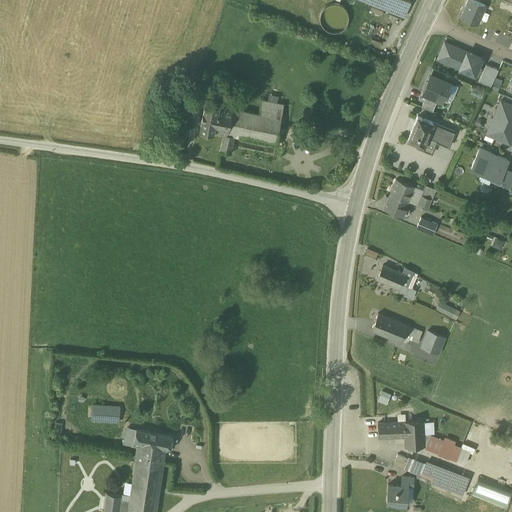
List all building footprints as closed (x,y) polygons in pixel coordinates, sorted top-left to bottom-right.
[(410,1),(408,0),(375,0),(374,4),(404,17),(410,1)] [(485,5),(474,0),(468,0),(461,17),(477,24),(485,5)] [(348,22),(349,17),(348,11),(345,7),(340,4),(334,3),(329,4),(324,7),(321,12),(320,17),(321,23),(325,27),(329,30),(335,31),(340,30),(345,27),(348,22)] [(466,51),(449,44),(444,42),(437,58),(459,68),(466,51)] [(482,58),(466,51),(459,68),(474,74),(482,58)] [(498,69),(486,64),(479,80),(482,82),(490,85),(498,69)] [(430,73),(426,84),(447,92),(451,81),(430,73)] [(499,83),(494,81),(491,88),(496,90),(499,83)] [(426,84),(421,95),(442,103),(447,92),(426,84)] [(220,102),(206,99),(199,130),(213,133),(214,131),(219,104),(220,102)] [(284,103),(263,99),(260,112),(281,117),(284,103)] [(511,136),(511,104),(501,100),(487,133),(509,143),(511,136)] [(233,107),(219,104),(214,131),(224,134),(227,134),(233,107)] [(260,112),(233,107),(227,134),(235,136),(274,143),(274,146),(276,146),(281,117),(260,112)] [(434,121),(418,115),(408,138),(419,143),(418,146),(433,152),(437,141),(427,137),(434,121)] [(455,130),(434,121),(427,137),(437,141),(448,146),(455,130)] [(227,134),(224,134),(221,148),(231,150),(235,136),(227,134)] [(508,159),(480,147),(471,168),(492,177),(491,180),(498,183),(508,159)] [(414,186),(396,179),(390,194),(407,201),(414,186)] [(435,189),(425,185),(423,190),(421,195),(431,199),(435,189)] [(414,186),(407,201),(417,205),(423,190),(414,186)] [(407,201),(390,194),(384,208),(404,217),(408,215),(409,212),(408,208),(405,207),(407,201)] [(431,199),(421,195),(417,205),(427,209),(431,199)] [(437,223),(421,217),(416,228),(433,235),(437,223)] [(501,249),(504,240),(494,236),(491,245),(501,249)] [(377,252),(367,248),(365,253),(375,258),(377,252)] [(402,273),(383,265),(377,279),(398,288),(399,288),(401,283),(411,288),(416,277),(418,273),(405,267),(402,273)] [(411,288),(401,283),(399,288),(398,288),(397,292),(412,298),(415,290),(411,288)] [(459,311),(440,302),(437,309),(456,318),(459,311)] [(407,325),(378,313),(371,330),(401,343),(405,333),(405,332),(407,325)] [(414,328),(407,325),(405,332),(405,333),(411,335),(414,328)] [(422,331),(414,328),(411,335),(410,339),(418,342),(422,331)] [(444,337),(428,331),(421,346),(438,353),(444,337)] [(391,395),(381,390),(377,400),(387,405),(391,395)] [(119,409),(93,407),(92,419),(118,421),(119,409)] [(423,420),(378,423),(379,437),(405,436),(406,447),(424,446),(423,420)] [(172,436),(136,429),(134,442),(165,448),(169,449),(172,436)] [(461,449),(427,435),(426,435),(426,447),(456,460),(461,449)] [(155,511),(165,448),(138,442),(135,460),(134,460),(134,461),(135,461),(129,501),(127,511),(155,511)] [(408,458),(397,454),(395,460),(406,464),(408,458)] [(395,460),(393,465),(404,469),(406,464),(395,460)] [(468,479),(428,463),(427,465),(420,463),(420,465),(417,464),(415,468),(435,476),(433,482),(462,493),(468,479)] [(414,476),(401,475),(400,484),(408,485),(408,488),(413,488),(414,476)] [(476,475),(470,493),(504,506),(511,488),(476,475)] [(400,484),(388,483),(386,503),(406,505),(408,488),(408,485),(400,484)] [(121,495),(106,493),(103,511),(118,511),(120,499),(121,495)] [(127,511),(129,501),(120,499),(118,511),(119,511),(127,511)]
